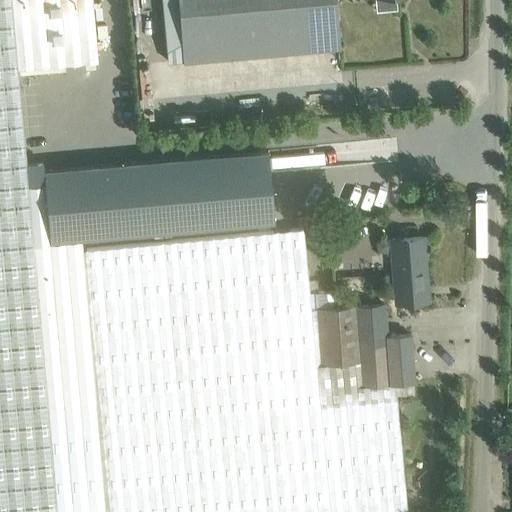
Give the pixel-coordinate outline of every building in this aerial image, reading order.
[(0,0),(0,511),(391,511),(405,511),(395,382),(359,385),(358,370),(353,305),(334,307),(316,308),(311,309),(305,227),(82,248),(80,235),(274,217),(268,147),(42,167),(43,181),(28,183),(18,65),(11,0),(0,0)] [(11,0),(18,65),(97,58),(92,0),(11,0)] [(178,0),(184,60),(319,48),(339,46),(334,0),(178,0)] [(425,299),(422,260),(425,260),(423,236),(391,238),(396,302),(428,300),(428,299),(425,299)] [(383,238),(376,242),(378,251),(387,251),(390,243),(383,238)] [(385,303),(353,305),(358,370),(359,385),(395,382),(414,381),(413,366),(411,333),(387,334),(385,303)]
